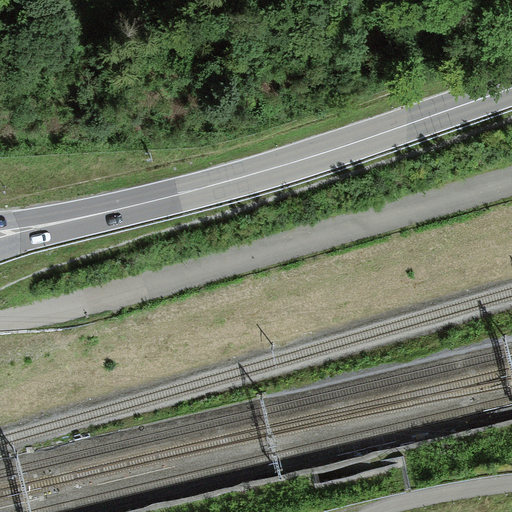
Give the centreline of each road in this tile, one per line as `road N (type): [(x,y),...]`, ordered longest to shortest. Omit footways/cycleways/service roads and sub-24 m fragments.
road 1 (secondary): [(0,234),(209,188),(511,81)]
road 2 (unclassified): [(511,180),(0,320)]
